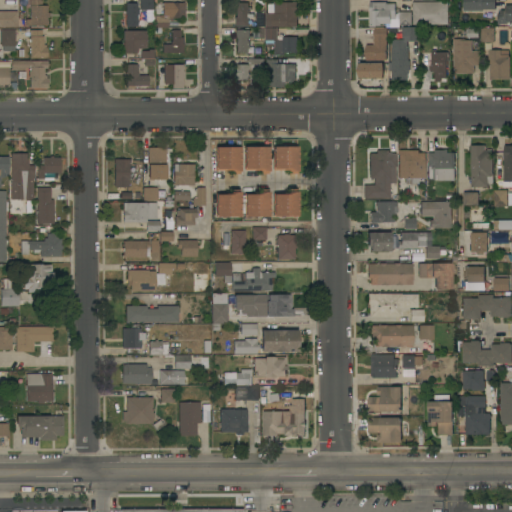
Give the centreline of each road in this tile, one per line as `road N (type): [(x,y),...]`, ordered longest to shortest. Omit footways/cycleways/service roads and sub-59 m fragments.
road 1 (tertiary): [(0,476),(511,473)]
road 2 (residential): [(0,116),(511,114)]
road 3 (residential): [(85,0),(87,476)]
road 4 (residential): [(333,0),(336,475)]
